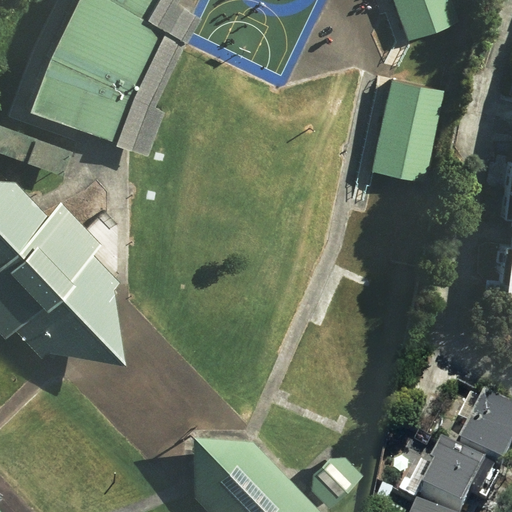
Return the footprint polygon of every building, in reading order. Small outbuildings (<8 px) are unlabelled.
[(30,103),(124,140),(140,89),(169,30),(148,17),(158,0),(72,0),(50,47),(30,103)] [(395,0),(406,31),(456,14),(451,0),(395,0)] [(337,21),(319,13),(300,51),(318,59),(337,21)] [(370,162),(422,173),(441,82),(389,72),(370,162)] [(13,139),(5,159),(49,177),(57,156),(13,139)] [(0,312),(15,313),(47,346),(122,351),(115,281),(84,250),(84,232),(64,211),(49,211),(4,164),(0,163),(0,312)] [(511,233),(509,233),(503,287),(511,287),(511,233)] [(421,370),(395,394),(415,416),(441,392),(421,370)] [(456,443),(499,465),(510,444),(511,445),(511,412),(480,396),(456,443)] [(205,511),(315,511),(322,506),(252,435),(184,427),(193,488),(211,507),(205,511)] [(418,486),(458,508),(469,489),(483,497),(497,471),(439,440),(428,461),(431,462),(418,486)] [(310,482),(328,500),(360,468),(344,450),(326,450),(310,467),(310,482)]
